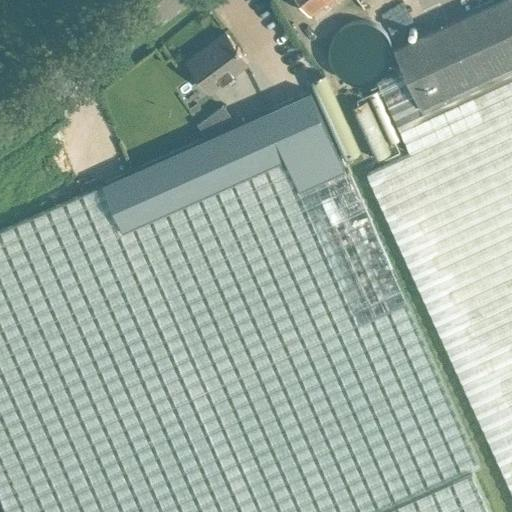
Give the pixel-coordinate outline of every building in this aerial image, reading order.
[(301,0),(311,13),(328,0),(301,0)] [(511,0),(496,0),(395,47),(405,69),(381,80),(379,83),(411,152),(367,173),(511,488),(511,0)] [(394,0),(391,2),(399,17),(421,5),(418,0),(394,0)] [(361,11),(318,44),(346,81),(347,81),(358,95),(398,65),(388,50),(388,49),(371,26),(377,21),(367,8),(361,12),(361,11)] [(239,50),(241,49),(238,45),(237,46),(226,31),(188,59),(210,89),(248,61),(239,50)] [(362,110),(371,136),(385,131),(376,105),(362,110)] [(265,111),(0,228),(0,494),(8,511),(491,511),(473,468),(482,464),(354,178),(350,168),(348,169),(300,190),(265,111)]
